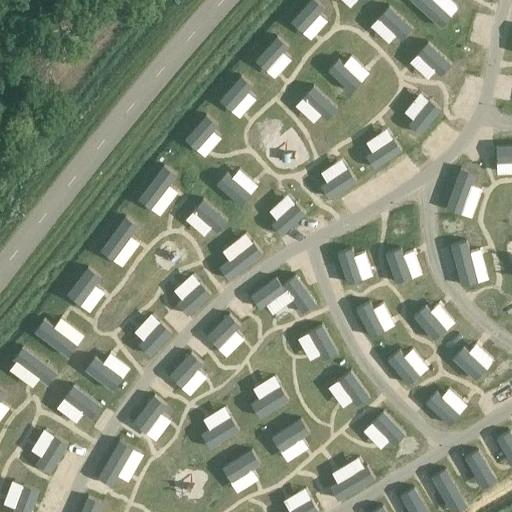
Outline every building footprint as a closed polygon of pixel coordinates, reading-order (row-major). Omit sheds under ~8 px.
[(311,0),(293,20),(304,29),(324,7),(316,0),(311,0)] [(435,0),(412,0),(440,26),(451,15),(435,0)] [(389,5),(379,16),(403,38),(413,27),(389,5)] [(256,59),(266,68),(286,46),(276,37),(256,59)] [(429,40),(419,51),(443,73),(453,62),(429,40)] [(329,68),(353,89),(362,79),(339,58),(329,68)] [(221,99),(231,108),(253,84),(243,75),(221,99)] [(314,85),(304,95),(326,115),(335,104),(314,85)] [(431,99),(408,122),(421,134),(443,111),(431,99)] [(186,136),(197,146),(217,123),(206,114),(186,136)] [(394,136),(366,152),(374,166),(402,150),(394,136)] [(511,143),(495,145),(496,161),(511,160),(511,143)] [(177,174),(164,164),(138,199),(151,209),(177,174)] [(477,172),(461,166),(446,207),(462,213),(477,172)] [(348,167),(321,184),(329,196),(356,179),(348,167)] [(250,192),(227,173),(218,184),(241,203),(250,192)] [(227,219),(203,198),(193,210),(216,231),(227,219)] [(296,203),(273,222),(282,233),(306,214),(296,203)] [(139,225),(125,214),(100,249),(114,259),(139,225)] [(467,239),(451,244),(462,286),(478,282),(467,239)] [(263,254),(253,241),(219,267),(229,280),(263,254)] [(353,246),(338,251),(347,282),(363,277),(353,246)] [(402,247),(386,252),(397,283),(412,278),(402,247)] [(88,266),(66,293),(80,304),(101,276),(88,266)] [(296,274),(282,284),(286,289),(303,312),(317,302),(296,274)] [(282,284),(276,276),(250,295),(260,308),(286,289),(282,284)] [(188,315),(211,293),(200,282),(177,303),(188,315)] [(369,300),(356,307),(371,336),(384,329),(369,300)] [(427,304),(414,315),(434,339),(447,328),(427,304)] [(241,324),(229,312),(206,335),(218,347),(241,324)] [(45,317),(34,331),(67,356),(78,343),(45,317)] [(151,356),(172,331),(159,320),(138,345),(151,356)] [(339,351),(323,323),(308,331),(324,360),(339,351)] [(58,371),(23,344),(13,358),(47,385),(58,371)] [(464,346),(453,358),(475,379),(486,368),(464,346)] [(400,349),(388,359),(407,384),(420,374),(400,349)] [(203,362),(191,350),(168,374),(181,386),(203,362)] [(95,356),(85,369),(113,391),(124,378),(95,356)] [(370,395),(351,369),(337,380),(356,405),(370,395)] [(101,404),(73,384),(64,397),(92,417),(101,404)] [(251,402),(259,417),(289,399),(280,384),(251,402)] [(436,391),(426,402),(449,424),(460,413),(436,391)] [(168,405),(154,394),(132,421),(146,432),(168,405)] [(406,432),(384,410),(371,422),(393,444),(406,432)] [(210,448),(240,430),(230,415),(201,433),(210,448)] [(301,417),(271,436),(280,450),(311,432),(301,417)] [(511,433),(510,430),(497,437),(511,464),(511,433)] [(49,473),(68,443),(54,434),(35,464),(49,473)] [(133,447),(119,439),(98,477),(112,485),(133,447)] [(252,448),(222,466),(232,481),(261,463),(252,448)] [(495,479),(478,449),(465,457),(482,486),(495,479)] [(338,500),(375,478),(367,463),(330,485),(338,500)] [(456,511),(467,506),(446,467),(431,476),(451,511),(456,511)] [(31,511),(39,489),(23,483),(12,511),(31,511)] [(429,511),(415,486),(400,494),(409,511),(429,511)] [(98,511),(103,502),(88,495),(79,511),(98,511)] [(316,511),(319,510),(310,496),(283,511),(316,511)]
